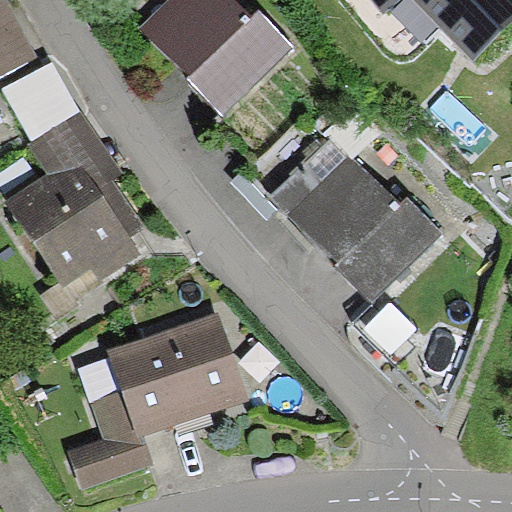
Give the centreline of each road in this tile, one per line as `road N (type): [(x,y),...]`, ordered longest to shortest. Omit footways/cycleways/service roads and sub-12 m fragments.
road 1 (residential): [(429,503),(405,443),(196,209),(54,0)]
road 2 (residential): [(236,511),(299,499),(429,503)]
